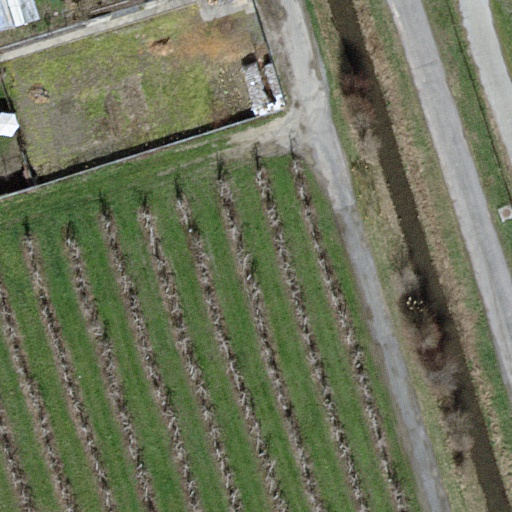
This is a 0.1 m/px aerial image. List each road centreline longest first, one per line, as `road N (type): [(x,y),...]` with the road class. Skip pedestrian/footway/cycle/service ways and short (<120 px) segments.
road 1 (track): [(285,0),(442,511)]
road 2 (track): [(404,0),(511,346)]
road 3 (track): [(475,0),(511,118)]
